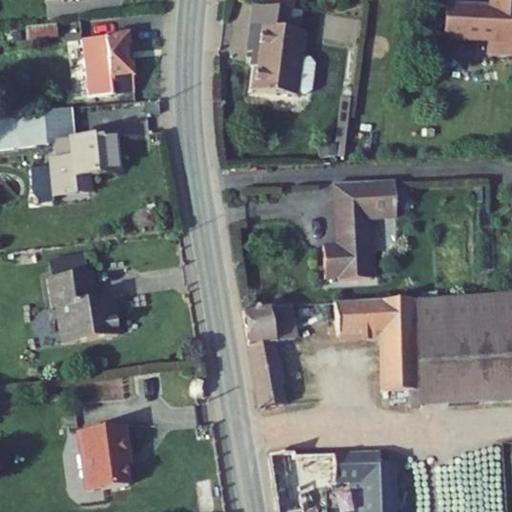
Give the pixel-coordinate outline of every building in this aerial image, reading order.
[(482,26),(502,26),(502,45),(511,45),(511,0),(455,0),(454,25),(482,26)] [(303,8),(256,3),(254,22),(250,50),(260,51),(256,88),(298,93),(310,94),(313,92),(317,60),(315,57),(302,56),(306,29),(301,28),(303,8)] [(454,25),(454,42),(482,42),(482,26),(454,25)] [(91,82),(102,81),(130,76),(124,30),(85,34),(91,82)] [(17,121),(20,143),(70,137),(67,115),(17,121)] [(74,149),(79,185),(116,180),(114,164),(139,161),(136,142),(142,142),(140,124),(80,131),(83,148),(74,149)] [(340,280),(340,283),(374,282),(372,222),(399,221),(398,184),(337,186),(339,248),(325,248),(327,281),(340,280)] [(59,305),(63,340),(117,332),(113,296),(94,298),(92,275),(45,281),(49,306),(59,305)] [(511,391),(511,290),(500,291),(415,298),(421,385),(423,401),(511,391)] [(384,388),(421,385),(415,298),(372,301),(351,303),(354,337),(380,335),(384,388)] [(286,342),(312,340),(309,306),(285,308),(242,310),(256,402),(291,399),(286,342)] [(204,372),(185,374),(187,394),(206,392),(204,372)] [(133,398),(132,383),(71,386),(71,401),(133,398)] [(84,432),(93,493),(128,488),(124,454),(131,454),(128,425),(84,432)] [(370,511),(392,511),(390,461),(383,461),(382,452),(299,455),(298,450),(263,451),(271,511),(311,511),(308,479),(369,478),(370,511)] [(196,482),(196,511),(217,511),(217,482),(196,482)]
